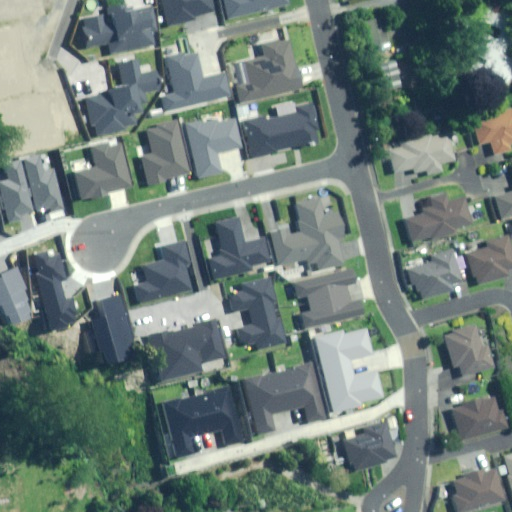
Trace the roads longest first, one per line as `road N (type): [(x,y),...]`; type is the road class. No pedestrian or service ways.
road 1 (residential): [(98,245),(154,209),(358,162)]
road 2 (residential): [(401,324),(358,162)]
road 3 (residential): [(358,162),(320,0)]
road 4 (residential): [(417,454),(411,344),(401,324)]
